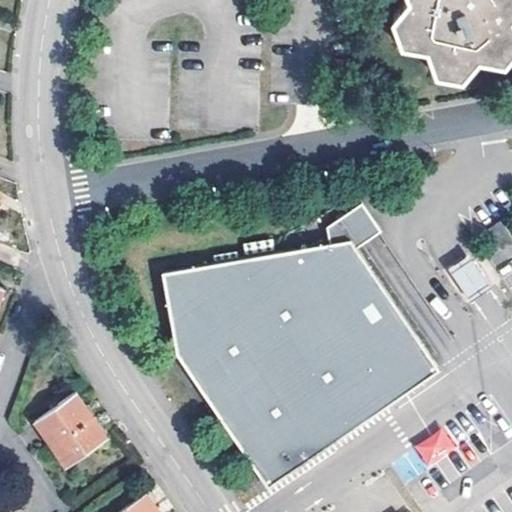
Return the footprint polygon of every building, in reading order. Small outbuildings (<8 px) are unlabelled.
[(511,0),(415,0),(401,18),(413,44),(439,48),(446,69),(475,76),(493,56),(511,58),(511,0)] [(326,226),(329,242),(350,238),(356,247),(380,230),(361,202),(326,226)] [(511,235),(501,219),(488,228),(502,249),(511,242),(511,235)] [(175,353),(268,486),(361,422),(382,408),(440,368),(356,247),(350,238),(329,242),(162,273),(175,353)] [(460,259),(449,266),(471,299),(481,293),(492,286),(469,252),(460,259)] [(107,434),(77,389),(42,412),(61,440),(54,445),(66,463),(107,434)] [(61,440),(42,412),(35,417),(54,445),(61,440)] [(428,466),(457,445),(442,425),(413,446),(428,466)] [(391,464),(405,484),(422,472),(408,452),(391,464)] [(160,511),(146,492),(117,511),(160,511)]
